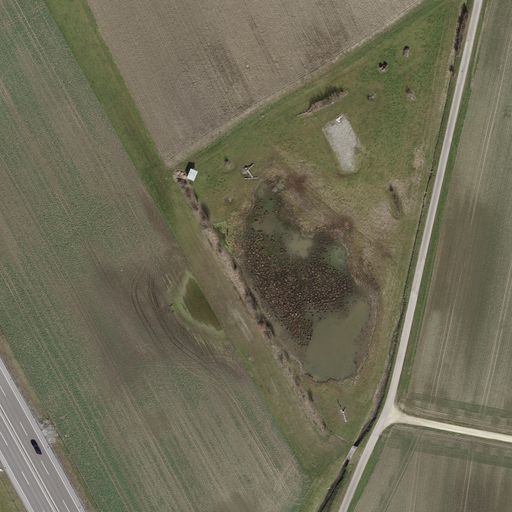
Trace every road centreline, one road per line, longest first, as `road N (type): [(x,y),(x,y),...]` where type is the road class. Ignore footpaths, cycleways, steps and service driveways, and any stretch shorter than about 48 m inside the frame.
road 1 (unclassified): [(478,0),(393,389),(344,511)]
road 2 (motorway): [(71,511),(0,381)]
road 3 (track): [(384,415),(511,439)]
